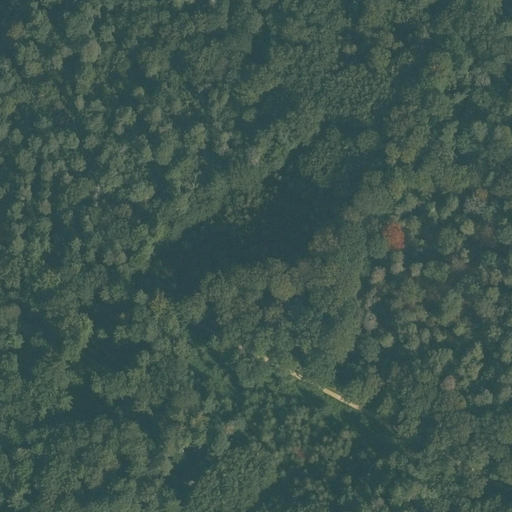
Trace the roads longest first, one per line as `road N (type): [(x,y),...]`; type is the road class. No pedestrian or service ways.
road 1 (track): [(106,279),(511,497)]
road 2 (track): [(345,123),(59,0)]
road 3 (track): [(106,279),(0,474)]
road 4 (track): [(511,171),(426,183),(411,177),(404,159)]
